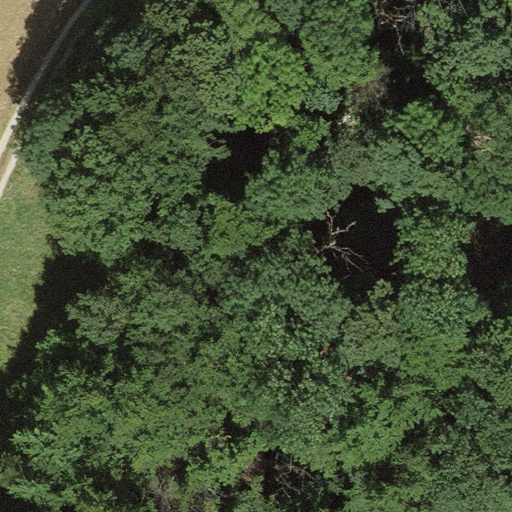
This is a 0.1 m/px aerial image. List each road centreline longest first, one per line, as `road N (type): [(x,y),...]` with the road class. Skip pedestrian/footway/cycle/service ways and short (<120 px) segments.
road 1 (track): [(511,77),(375,175),(0,490)]
road 2 (track): [(104,0),(73,30),(0,179)]
